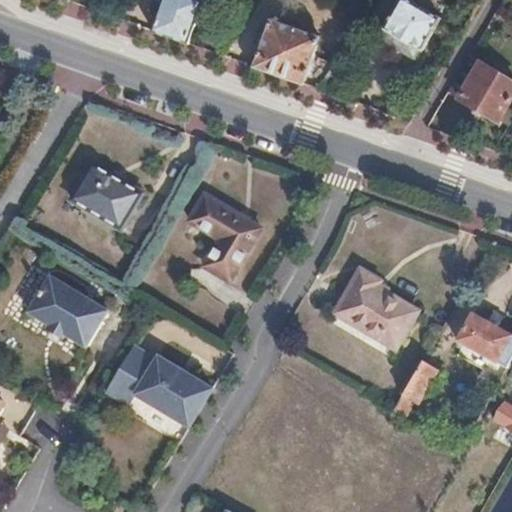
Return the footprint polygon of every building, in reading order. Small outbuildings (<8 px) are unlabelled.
[(199,0),(161,0),(150,31),(186,44),(201,0),(199,0)] [(398,0),(382,28),(384,29),(419,50),(421,51),(439,19),(408,0),(398,0)] [(408,0),(439,19),(449,2),(444,0),(408,0)] [(268,20),(251,67),(315,90),(331,63),(315,57),(312,63),(307,62),(315,37),(268,20)] [(419,50),(384,29),(378,39),(413,60),(419,50)] [(448,91),(497,120),(511,92),(511,80),(469,55),(448,91)] [(511,92),(497,120),(507,126),(511,117),(511,92)] [(94,164),(71,200),(120,231),(142,195),(94,164)] [(208,192),(194,214),(224,234),(206,262),(232,277),(264,227),(208,192)] [(337,312),(391,344),(414,305),(381,286),(384,281),(363,269),(337,312)] [(48,277),(22,318),(45,332),(43,336),(57,344),(59,340),(80,353),(106,312),(48,277)] [(414,305),(391,344),(397,348),(420,309),(414,305)] [(511,334),(474,313),(458,338),(507,366),(511,357),(511,334)] [(129,351),(102,397),(125,411),(132,399),(186,431),(209,393),(190,382),(187,386),(172,376),(175,373),(155,361),(153,365),(129,351)] [(423,360),(394,410),(407,417),(411,410),(418,397),(421,398),(438,369),(423,360)] [(473,373),(440,428),(464,442),(501,379),(485,369),(481,377),(473,373)] [(45,415),(25,426),(37,449),(57,438),(45,415)]
